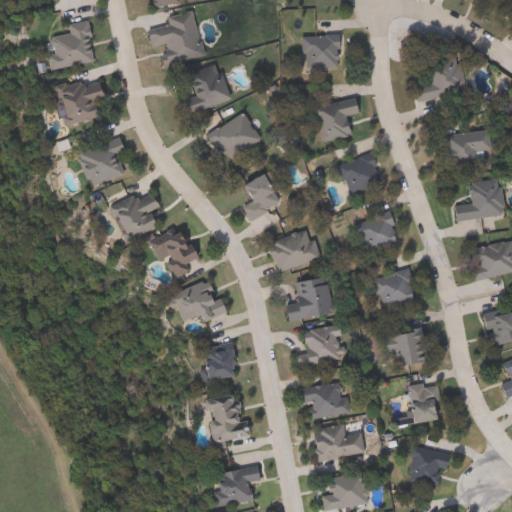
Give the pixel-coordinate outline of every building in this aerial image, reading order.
[(511,0),(511,26),(505,27),(501,0),(511,0)] [(195,57),(157,64),(153,45),(143,47),(140,29),(160,25),(159,16),(186,11),(195,57)] [(78,24),(85,62),(34,71),(32,55),(39,54),(35,31),(78,24)] [(332,35),(332,67),(295,67),(295,35),(332,35)] [(423,82),(418,67),(447,58),(456,86),(409,102),(405,88),(423,82)] [(221,100),(178,113),(175,101),(184,99),(176,74),(210,64),(221,100)] [(48,127),(38,89),(91,75),(97,98),(87,101),(91,115),(48,127)] [(315,142),(307,106),(346,98),(350,113),(339,116),(343,136),(315,142)] [(219,163),(200,136),(234,114),(252,140),(219,163)] [(431,135),(478,130),(481,150),(472,151),(473,162),(435,166),(431,135)] [(114,174),(74,186),(64,153),(112,138),(115,151),(108,153),(114,174)] [(329,164),(363,153),(373,184),(340,195),(329,164)] [(231,187),(252,173),(271,202),(242,221),(234,207),(241,202),(231,187)] [(493,215),(446,221),(445,206),(462,204),(459,183),(489,179),(493,215)] [(100,207),(144,189),(151,207),(142,211),(148,227),(113,241),(100,207)] [(381,211),(391,241),(358,253),(348,223),(381,211)] [(151,261),(141,241),(175,226),(189,257),(178,262),(182,270),(166,277),(157,258),(151,261)] [(311,259),(269,272),(260,242),(302,229),(311,259)] [(468,279),(461,249),(501,240),(507,271),(468,279)] [(409,300),(374,309),(365,279),(401,269),(409,300)] [(277,305),(291,303),(287,282),(318,276),(324,312),(280,320),(277,305)] [(159,295),(202,279),(209,299),(214,297),(219,310),(170,327),(159,295)] [(511,338),(482,347),(472,314),(506,304),(511,323),(511,338)] [(328,323),(338,359),(293,371),(288,355),(300,351),(295,332),(328,323)] [(414,329),(419,360),(383,367),(377,336),(414,329)] [(184,367),(192,366),(189,348),(227,342),(232,374),(187,382),(184,367)] [(492,363),(511,354),(511,389),(495,397),(490,386),(500,382),(492,363)] [(340,396),(343,413),(299,419),(295,387),(332,382),(334,397),(340,396)] [(400,389),(430,388),(431,419),(401,421),(400,389)] [(186,401),(227,394),(231,420),(239,419),(242,436),(193,444),(186,401)] [(356,453),(309,461),(303,430),(336,424),(338,435),(353,432),(356,453)] [(400,482),(406,448),(441,453),(438,470),(431,469),(428,486),(400,482)] [(250,467),(252,481),(240,482),(242,501),(203,506),(198,474),(250,467)] [(362,503),(316,510),(314,496),(324,494),(322,478),(357,473),(362,503)]
